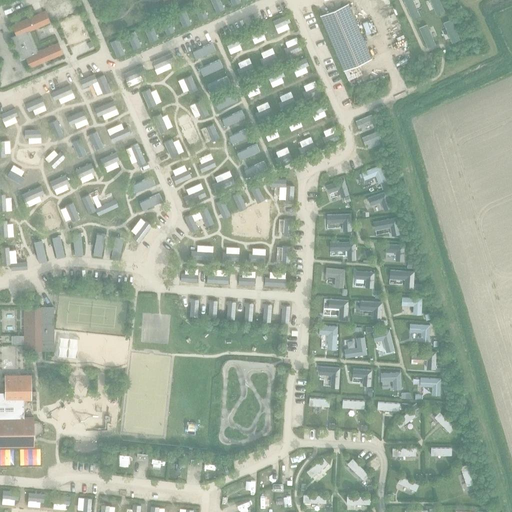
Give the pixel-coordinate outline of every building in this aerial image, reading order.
[(224,10),(219,0),(209,0),(216,13),(224,10)] [(419,12),(414,0),(404,0),(411,15),(419,12)] [(443,12),(438,0),(428,0),(435,15),(443,12)] [(207,17),(201,3),(193,6),(200,21),(207,17)] [(347,3),(320,15),(343,70),(371,58),(347,3)] [(37,51),(28,30),(52,20),(47,9),(13,24),(17,35),(14,37),(17,43),(13,45),(16,53),(20,51),(23,58),(26,56),(31,67),(64,53),(59,41),(37,51)] [(191,24),(184,10),(176,13),(183,28),(191,24)] [(290,18),(287,11),(272,18),(275,25),(290,18)] [(174,32),(168,18),(160,21),(167,36),(174,32)] [(460,41),(452,20),(443,24),(451,44),(460,41)] [(435,41),(428,21),(420,25),(427,44),(435,41)] [(266,29),(263,22),(249,29),(252,36),(266,29)] [(157,40),(151,25),(143,29),(150,43),(157,40)] [(140,47),(134,32),(126,36),(133,51),(140,47)] [(242,39),(239,32),(225,38),(228,45),(230,45),(242,39)] [(215,47),(211,39),(193,46),(197,54),(215,47)] [(124,54),(118,40),(110,43),(117,58),(124,54)] [(301,47),(298,40),(284,46),(287,53),(301,47)] [(277,57),(274,50),(259,56),(262,63),(277,57)] [(173,62),(170,54),(151,62),(154,70),(173,62)] [(308,62),(305,55),(290,61),(293,68),(308,62)] [(222,64),(219,56),(200,64),(203,72),(222,64)] [(254,67),(251,60),(236,66),(239,73),(254,67)] [(284,72),(281,65),(267,72),(270,79),(284,72)] [(145,74),(142,66),(123,74),(126,82),(145,74)] [(197,86),(191,72),(183,75),(190,89),(197,86)] [(229,80),(226,73),(207,81),(210,88),(229,80)] [(94,75),(79,81),(82,89),(97,83),(102,96),(111,93),(104,75),(95,79),(94,75)] [(261,83),(258,76),(243,82),(246,89),(261,83)] [(320,90),(317,83),(302,89),(305,96),(320,90)] [(72,94),(69,86),(50,94),(53,102),(72,94)] [(155,101),(149,86),(142,89),(148,104),(155,101)] [(237,97),(234,90),(215,98),(218,105),(237,97)] [(296,101),(293,94),(278,100),(281,107),(296,101)] [(209,111),(202,97),(195,100),(201,114),(209,111)] [(44,107),(41,98),(24,105),(27,113),(44,107)] [(327,106),(324,99),(309,105),(312,112),(327,106)] [(101,107),(94,110),(98,117),(116,110),(113,102),(101,107)] [(273,111),(270,104),(255,110),(258,117),(273,111)] [(244,115),(241,107),(222,115),(225,123),(244,115)] [(17,117),(14,109),(0,114),(0,116),(2,123),(17,117)] [(303,116),(300,109),(285,115),(288,121),(288,122),(303,116)] [(166,126),(160,111),(153,114),(159,129),(166,126)] [(86,120),(82,112),(66,118),(69,126),(86,120)] [(375,119),(372,112),(356,119),(359,126),(375,119)] [(279,126),(276,119),(262,125),(265,132),(279,126)] [(56,121),(49,124),(55,139),(63,136),(56,121)] [(219,136),(213,121),(206,124),(212,139),(219,136)] [(251,132),(248,124),(229,132),(232,140),(251,132)] [(127,128),(109,136),(112,143),(130,135),(127,128)] [(340,135),(337,128),(322,134),(325,141),(340,135)] [(381,136),(378,129),(362,135),(365,142),(381,136)] [(40,130),(24,131),(24,139),(41,138),(40,130)] [(96,133),(88,136),(95,151),(102,148),(96,133)] [(178,151),(171,136),(164,139),(170,154),(178,151)] [(316,146),(313,139),(298,145),(301,152),(316,146)] [(86,155),(79,140),(72,143),(78,158),(86,155)] [(259,148),(256,141),(236,149),(240,156),(259,148)] [(137,144),(130,147),(138,167),(146,164),(137,144)] [(292,156),(289,149),(275,156),(278,163),(292,156)] [(65,158),(60,153),(48,164),(53,169),(65,158)] [(119,162),(115,154),(99,160),(102,168),(119,162)] [(216,163),(213,156),(199,162),(202,170),(216,163)] [(266,166),(263,158),(244,166),(247,174),(266,166)] [(94,172),(90,164),(74,171),(78,179),(94,172)] [(379,184),(387,180),(380,164),(361,172),(365,180),(375,176),(378,182),(379,184)] [(191,174),(187,166),(171,173),(174,181),(191,174)] [(24,179),(10,171),(6,178),(20,186),(24,179)] [(234,181),(231,173),(212,181),(215,189),(234,181)] [(286,176),(270,175),(270,183),(285,184),(284,200),(293,200),(294,183),(285,182),(286,176)] [(68,185),(65,177),(49,183),(52,191),(68,185)] [(155,186),(151,179),(132,187),(135,195),(155,186)] [(344,179),(326,185),(328,192),(329,193),(339,190),(340,196),(341,197),(349,194),(344,179)] [(257,181),(250,184),(257,200),(263,197),(257,181)] [(205,193),(202,185),(183,193),(186,201),(205,193)] [(43,195),(40,187),(20,195),(23,203),(43,195)] [(239,189),(232,193),(239,208),(246,205),(239,189)] [(386,191),(368,198),(370,205),(371,206),(381,203),(383,210),(384,211),(392,208),(386,191)] [(95,209),(89,195),(80,198),(88,216),(96,213),(98,216),(118,208),(115,200),(95,209)] [(159,196),(139,204),(142,212),(162,203),(159,196)] [(223,196),(215,199),(222,216),(230,212),(223,196)] [(72,204),(65,207),(71,223),(79,220),(72,204)] [(206,204),(183,214),(190,229),(197,226),(193,218),(201,214),(205,223),(213,220),(206,204)] [(351,231),(350,213),(325,214),(326,223),(342,223),(342,231),(351,231)] [(291,232),(292,215),(284,215),(283,232),(291,232)] [(397,217),(373,221),(375,230),(390,227),(392,236),(401,234),(397,217)] [(151,227),(145,222),(132,239),(138,244),(151,227)] [(83,256),(80,235),(72,236),(74,257),(83,256)] [(101,258),(104,237),(96,236),(93,256),(101,258)] [(64,258),(59,237),(51,239),(56,260),(64,258)] [(123,240),(115,239),(111,259),(119,260),(123,240)] [(354,260),(354,241),(334,241),(334,251),(346,251),(346,260),(354,260)] [(46,263),(41,242),(33,243),(38,265),(46,263)] [(290,260),(290,243),(282,243),(282,260),(290,260)] [(404,261),(405,245),(386,244),(385,252),(396,253),(395,261),(404,261)] [(211,256),(212,248),(193,248),(193,255),(211,256)] [(10,265),(9,249),(0,249),(1,268),(10,267),(10,272),(27,271),(26,264),(10,265)] [(238,250),(222,250),(222,258),(238,258),(238,250)] [(264,251),(248,251),(248,259),(264,259),(264,251)] [(344,268),(326,267),(325,275),(335,276),(334,286),(343,287),(344,268)] [(197,280),(197,271),(181,270),(181,279),(197,280)] [(374,271),(355,270),(355,278),(365,279),(364,286),(373,287),(374,271)] [(415,271),(390,270),(390,279),(405,279),(404,289),(414,289),(415,271)] [(228,281),(229,273),(206,272),(206,280),(228,281)] [(254,282),(255,274),(238,274),(238,281),(254,282)] [(285,283),(285,275),(263,274),(263,283),(285,283)] [(197,315),(198,297),(191,297),(190,314),(197,315)] [(215,315),(217,298),(209,297),(208,315),(215,315)] [(422,298),(402,297),(402,306),(414,306),(413,315),(422,315),(422,298)] [(234,316),(235,299),(228,298),(226,316),(234,316)] [(349,300),(329,299),(328,308),(339,308),(339,320),(348,320),(349,300)] [(252,318),(253,300),(246,300),(244,317),(252,318)] [(382,301),(360,300),(359,309),(372,310),(372,318),(381,318),(382,301)] [(270,319),(271,301),(264,301),(263,319),(270,319)] [(288,320),(290,303),(282,302),(281,320),(288,320)] [(52,307),(43,307),(22,307),(22,351),(52,351),(52,307)] [(335,325),(319,324),(318,333),(327,334),(326,349),(336,349),(337,325),(335,325)] [(431,325),(410,324),(410,332),(421,333),(421,341),(430,342),(431,325)] [(389,329),(372,333),(374,342),(382,340),(385,353),(394,351),(389,329)] [(366,355),(364,337),(355,338),(357,347),(343,350),(344,358),(366,355)] [(436,350),(411,349),(411,358),(426,359),(426,368),(435,368),(436,350)] [(339,367),(319,365),(319,374),(330,375),(330,387),(338,387),(339,367)] [(371,369),(352,368),(352,376),(362,377),(361,385),(370,385),(371,369)] [(400,371),(381,372),(381,381),(392,380),(392,389),(401,389),(400,371)] [(4,395),(4,399),(24,399),(31,399),(31,374),(4,374),(4,395)] [(440,378),(421,377),(420,387),(431,387),(430,395),(439,395),(440,378)] [(0,444),(33,445),(33,416),(24,416),(24,403),(24,399),(4,399),(4,395),(0,395),(0,444)] [(329,398),(309,397),(308,404),(329,406),(329,398)] [(364,408),(364,401),(342,399),(342,407),(364,408)] [(398,410),(399,403),(377,401),(377,409),(398,410)] [(415,415),(411,409),(395,421),(399,427),(415,415)] [(454,427),(439,411),(434,416),(449,432),(454,427)] [(323,457),(306,471),(311,477),(328,463),(323,457)] [(363,480),(369,474),(352,458),(346,463),(363,480)] [(460,466),(466,486),(473,483),(466,464),(460,466)] [(397,482),(415,491),(418,484),(400,475),(397,482)] [(18,497),(18,489),(3,488),(2,496),(18,497)] [(44,499),(45,492),(29,490),(28,498),(44,499)] [(69,502),(70,494),(53,492),(53,500),(69,502)] [(303,494),(302,502),(326,502),(326,495),(303,494)] [(91,496),(83,495),(82,511),(90,511),(91,496)] [(370,504),(370,496),(346,495),(346,503),(370,504)] [(108,511),(109,503),(101,502),(100,511),(108,511)] [(139,511),(141,503),(132,502),(131,511),(139,511)]
